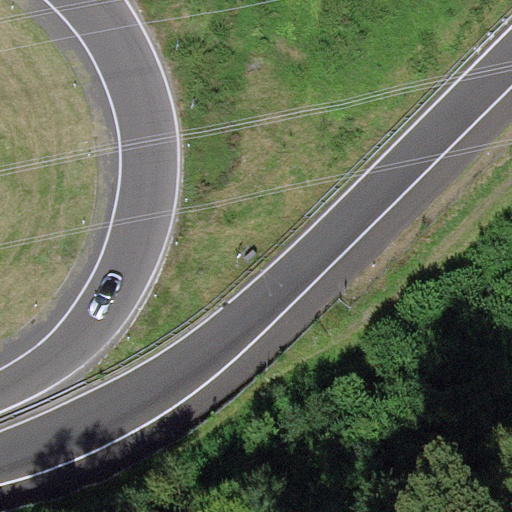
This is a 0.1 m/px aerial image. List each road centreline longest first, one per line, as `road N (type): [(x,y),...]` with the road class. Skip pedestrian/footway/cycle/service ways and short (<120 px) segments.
road 1 (motorway): [(0,461),(77,433),(203,358),(511,69)]
road 2 (motorway): [(90,0),(126,54),(151,126),(146,205),(121,278),(67,349),(0,391)]
